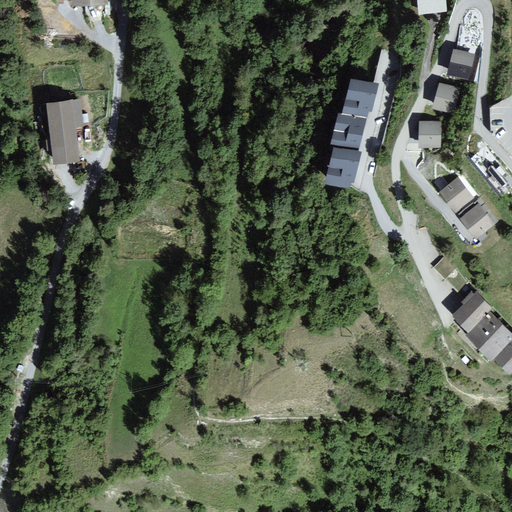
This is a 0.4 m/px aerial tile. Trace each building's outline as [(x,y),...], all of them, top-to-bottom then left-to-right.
[(444,0),(417,0),(418,11),(444,11),(444,0)] [(471,56),(454,51),(447,74),(464,79),(471,56)] [(378,85),(355,79),(347,113),(366,117),(370,119),(378,85)] [(457,90),(441,85),(434,108),(450,113),(457,90)] [(74,103),(50,106),(57,164),(81,161),(74,103)] [(366,117),(347,113),(341,112),(335,144),(339,144),(359,149),(366,117)] [(438,122),(421,122),(421,146),(438,146),(438,122)] [(363,150),(339,144),(331,181),(354,186),(363,150)] [(475,200),(459,180),(443,192),(459,212),(475,200)] [(494,225),(478,207),(462,220),(479,238),(494,225)] [(493,307),(476,291),(451,316),(468,333),(489,311),(493,307)] [(511,339),(511,332),(489,311),(468,333),(465,336),(491,362),(493,359),(511,339)] [(511,339),(493,359),(510,375),(511,372),(511,339)]
